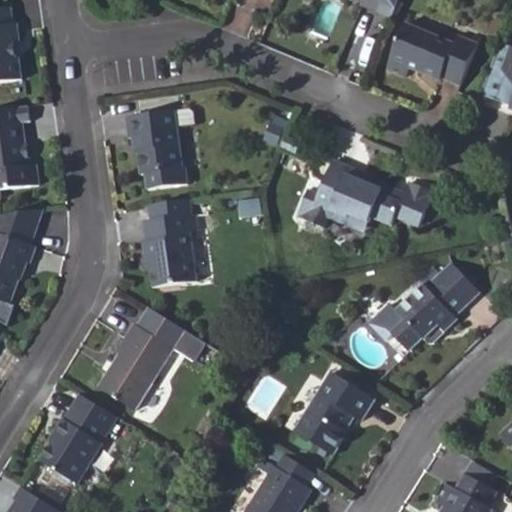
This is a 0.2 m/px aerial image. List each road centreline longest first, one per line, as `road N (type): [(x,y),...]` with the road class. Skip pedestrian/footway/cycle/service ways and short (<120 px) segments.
road 1 (residential): [(67,46),(186,29),(511,160)]
road 2 (residential): [(0,432),(91,265),(67,46)]
road 3 (residential): [(511,343),(408,449),(372,511)]
